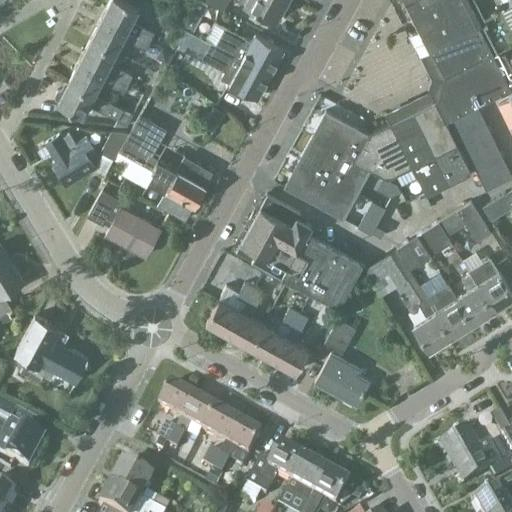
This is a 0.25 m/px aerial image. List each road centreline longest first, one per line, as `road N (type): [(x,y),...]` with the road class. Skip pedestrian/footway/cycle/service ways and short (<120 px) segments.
road 1 (residential): [(156,327),(288,88),(307,73),(347,0)]
road 2 (residential): [(0,148),(78,0),(44,0),(0,26)]
road 3 (residential): [(376,436),(352,431),(156,327)]
road 4 (residential): [(156,327),(88,286),(0,148)]
road 5 (residential): [(56,511),(156,327)]
road 6 (residential): [(376,436),(386,421),(511,348)]
